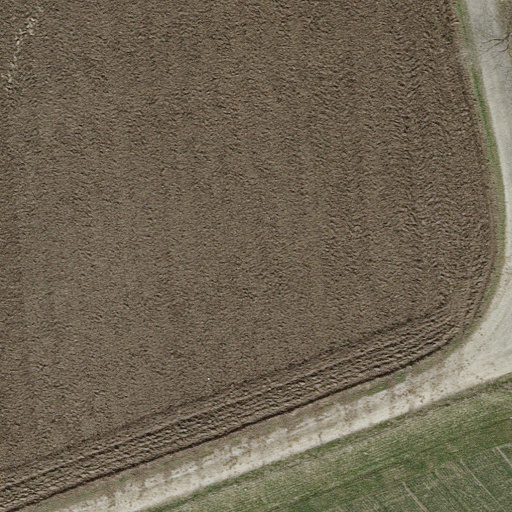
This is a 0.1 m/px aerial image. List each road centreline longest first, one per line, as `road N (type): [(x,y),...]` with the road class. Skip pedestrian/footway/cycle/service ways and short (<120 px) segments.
road 1 (track): [(104,511),(455,380),(484,360),(511,315)]
road 2 (track): [(511,143),(481,0)]
